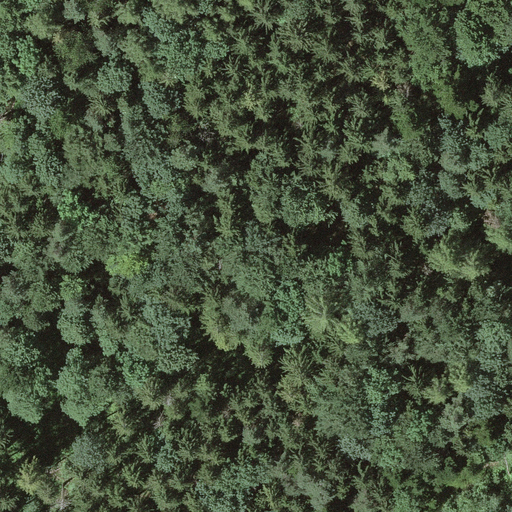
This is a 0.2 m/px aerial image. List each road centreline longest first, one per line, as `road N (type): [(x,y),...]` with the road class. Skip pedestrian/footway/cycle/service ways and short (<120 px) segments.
road 1 (track): [(0,390),(29,396),(150,364)]
road 2 (track): [(0,130),(52,0)]
